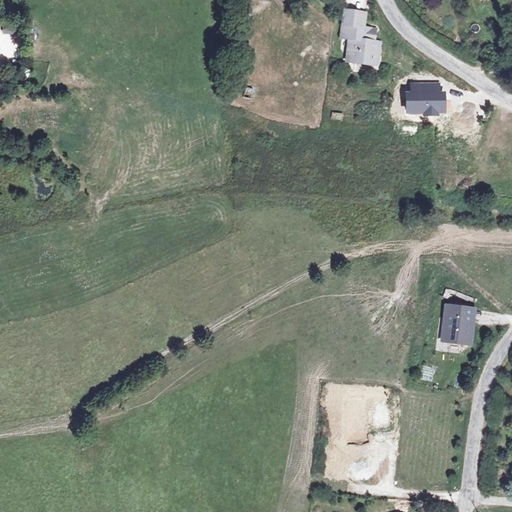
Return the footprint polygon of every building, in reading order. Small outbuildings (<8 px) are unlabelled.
[(346,28),(347,13),(335,12),(334,40),(344,41),(342,63),(374,65),(375,43),(370,42),(371,30),(365,30),(358,29),(346,28)] [(359,14),(347,13),(346,28),(358,29),(359,14)] [(56,68),(54,78),(66,79),(67,70),(56,68)] [(438,83),(409,83),(409,92),(403,92),(403,115),(445,114),(445,92),(438,92),(438,83)] [(242,97),(252,100),(255,90),(244,87),(242,97)] [(472,308),(449,306),(447,333),(453,341),(473,343),(475,327),(471,327),(472,308)] [(380,395),(335,398),(337,423),(343,428),(382,426),(380,395)] [(353,463),(353,476),(368,476),(368,463),(353,463)]
